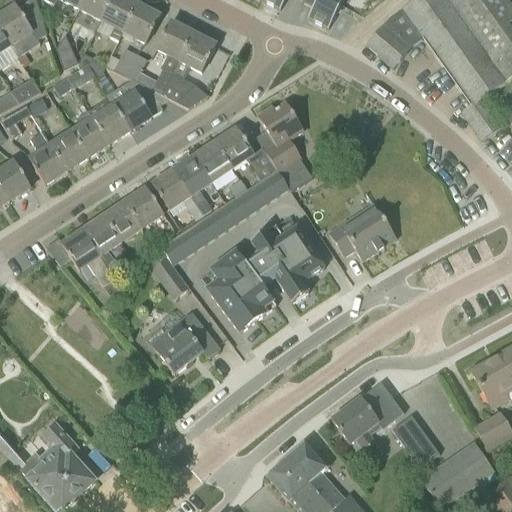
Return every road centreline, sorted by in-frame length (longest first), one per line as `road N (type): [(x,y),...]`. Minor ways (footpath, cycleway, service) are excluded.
road 1 (residential): [(0,253),(220,113),(264,63),(275,35)]
road 2 (residential): [(214,456),(239,477),(367,370),(424,362),(426,307)]
road 3 (residential): [(426,307),(382,294),(330,327),(197,429),(214,456)]
road 4 (residential): [(511,211),(490,181),(371,80),(275,35)]
road 5 (tertiary): [(214,456),(328,368),(426,307)]
